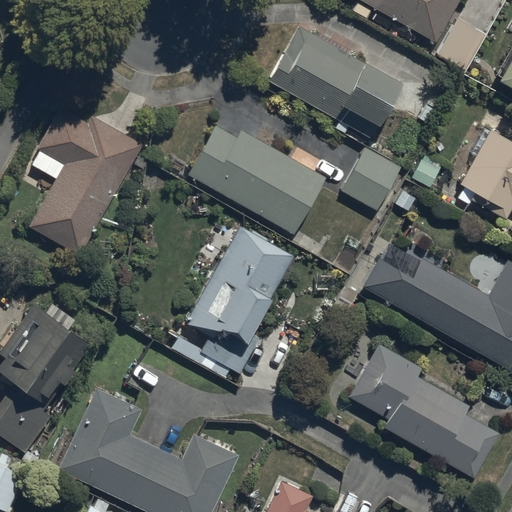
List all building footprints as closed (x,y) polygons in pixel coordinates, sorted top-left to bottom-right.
[(355,0),(356,0),(351,11),(365,19),(370,9),(432,43),(456,0),(355,0)] [(463,72),(484,35),(455,19),(435,57),(463,72)] [(398,86),(295,28),(265,82),(337,123),(333,130),(342,135),(348,126),(369,138),(398,86)] [(511,50),(493,85),(511,95),(511,50)] [(86,124),(57,109),(29,167),(55,181),(31,227),(83,255),(142,145),(90,117),(86,124)] [(213,127),(184,174),(290,236),(324,178),(241,130),(236,140),(213,127)] [(511,145),(488,132),(459,186),(463,188),(457,199),(469,205),(471,202),(505,220),(511,208),(511,145)] [(398,167),(363,149),(340,191),(376,210),(398,167)] [(290,256),(238,228),(185,324),(206,336),(199,349),(178,338),(170,352),(223,380),(228,371),(236,375),(250,350),(241,345),(290,256)] [(385,242),(360,288),(511,373),(511,266),(505,263),(485,298),(385,242)] [(0,373),(14,383),(0,403),(0,437),(24,454),(49,417),(41,413),(59,386),(63,388),(73,373),(64,368),(69,360),(76,365),(89,345),(68,331),(74,322),(49,306),(45,313),(33,305),(0,354),(5,358),(0,366),(0,373)] [(421,369),(375,345),(347,398),(388,420),(382,431),(474,480),(498,435),(464,417),(469,406),(416,378),(421,369)] [(140,411),(95,391),(57,472),(142,511),(210,511),(236,457),(192,437),(182,460),(129,436),(140,411)] [(0,507),(8,511),(21,478),(14,475),(20,460),(0,452),(0,507)] [(305,511),(304,511),(311,497),(279,481),(264,511),(305,511)] [(95,497),(87,511),(99,511),(105,502),(95,497)]
